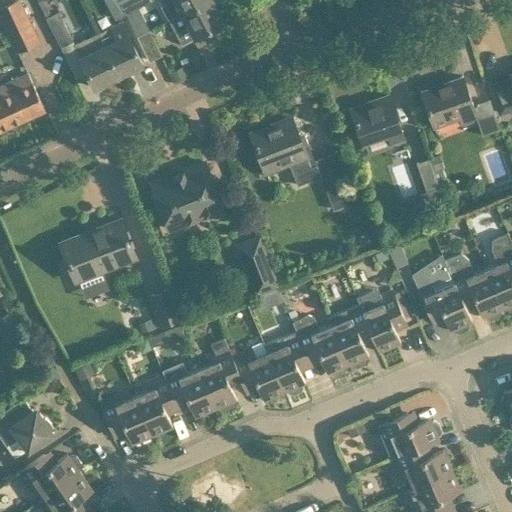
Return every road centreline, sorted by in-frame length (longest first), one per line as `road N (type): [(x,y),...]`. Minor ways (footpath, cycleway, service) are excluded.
road 1 (unclassified): [(0,184),(278,58)]
road 2 (residential): [(132,480),(301,418)]
road 3 (unclassified): [(278,58),(440,0)]
road 4 (unclassified): [(301,418),(451,364)]
road 5 (unclassified): [(507,511),(451,364)]
road 6 (residential): [(266,511),(315,489),(321,458),(301,418)]
